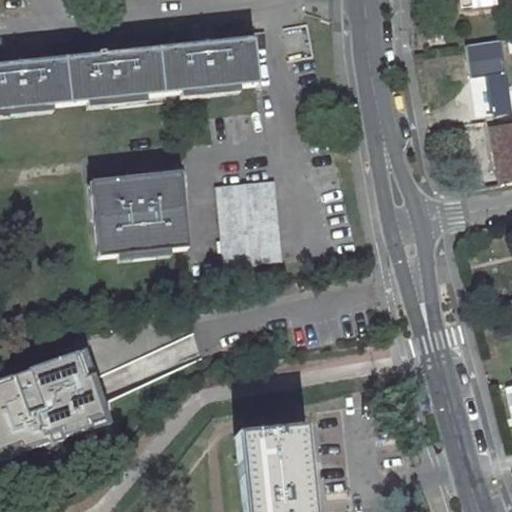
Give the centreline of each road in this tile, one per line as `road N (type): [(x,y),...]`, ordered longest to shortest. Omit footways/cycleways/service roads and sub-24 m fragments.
road 1 (residential): [(468,471),(401,225)]
road 2 (residential): [(401,225),(363,0)]
